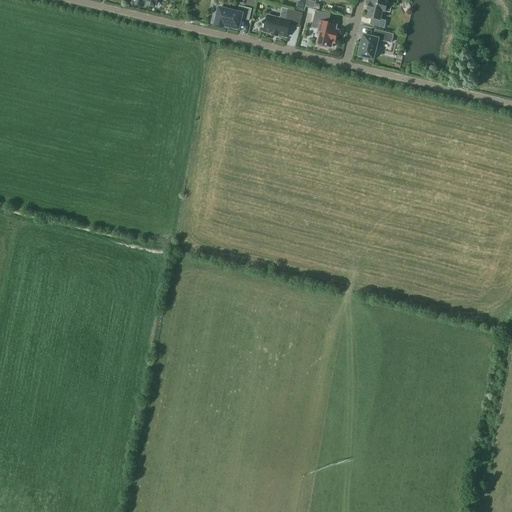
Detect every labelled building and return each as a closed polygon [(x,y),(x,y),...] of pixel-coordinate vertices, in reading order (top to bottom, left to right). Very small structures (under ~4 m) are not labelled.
[(385,13),(387,4),(385,3),(385,0),(372,0),(371,5),(369,4),(367,11),(369,11),(367,18),(372,19),(370,25),(384,29),(385,22),(380,20),(382,12),(385,13)] [(249,21),(252,10),(239,7),(237,13),(219,9),(217,16),(213,15),(211,23),(215,24),(215,26),(224,28),(224,27),(238,30),(241,19),(249,21)] [(330,16),(316,12),(312,28),(318,29),(317,35),(319,35),(317,44),(319,45),(318,46),(326,48),(327,47),(331,48),(332,43),(334,44),(338,31),(335,31),(336,26),(328,24),(330,16)] [(286,23),(267,18),(263,32),(272,34),(271,38),(277,39),(278,38),(286,40),(289,26),(298,29),(301,16),(288,13),(286,23)] [(359,57),(372,60),(373,61),(373,59),(378,40),(391,43),(393,35),(375,31),(373,38),(364,36),(363,36),(363,37),(361,44),(360,49),(358,56),(358,57),(359,57)]
